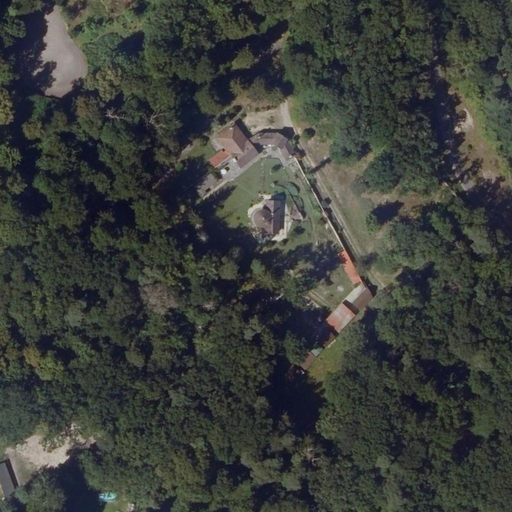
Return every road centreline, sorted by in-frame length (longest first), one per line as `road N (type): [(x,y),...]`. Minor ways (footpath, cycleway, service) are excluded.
road 1 (track): [(323,511),(251,466),(121,411),(10,394),(0,401)]
road 2 (residential): [(426,0),(434,69),(465,177),(511,234)]
